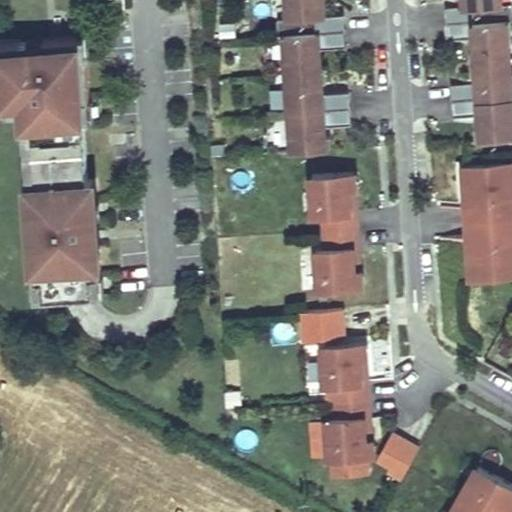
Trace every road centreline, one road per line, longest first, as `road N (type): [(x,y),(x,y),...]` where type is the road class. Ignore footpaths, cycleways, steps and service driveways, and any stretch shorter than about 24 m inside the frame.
road 1 (residential): [(397,0),(415,322),(434,358),(511,402)]
road 2 (residential): [(143,0),(162,283)]
